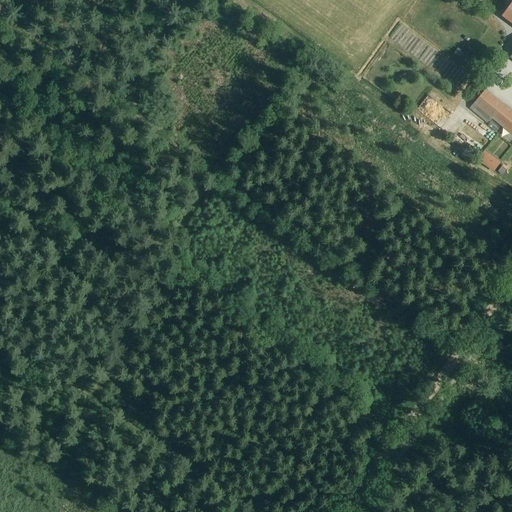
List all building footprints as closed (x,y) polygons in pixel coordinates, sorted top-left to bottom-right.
[(502,15),(501,17),(511,24),(511,1),(504,13),(502,15)] [(504,105),(492,118),(493,119),(511,134),(511,132),(511,111),(504,105)] [(501,153),(505,147),(498,143),(494,149),(501,153)] [(490,153),(482,164),(493,172),(501,161),(490,153)] [(501,167),(497,172),(503,175),(506,171),(501,167)]
